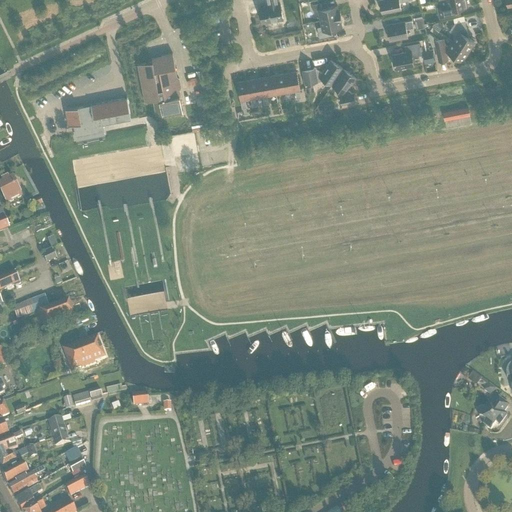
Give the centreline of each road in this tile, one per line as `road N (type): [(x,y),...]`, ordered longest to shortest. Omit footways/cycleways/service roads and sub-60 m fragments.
road 1 (residential): [(351,44),(387,88),(486,68),(496,52),(486,0)]
road 2 (residential): [(374,475),(392,450),(400,401),(394,390),(370,387),(367,428)]
road 3 (residential): [(226,165),(234,125),(226,71),(251,62)]
